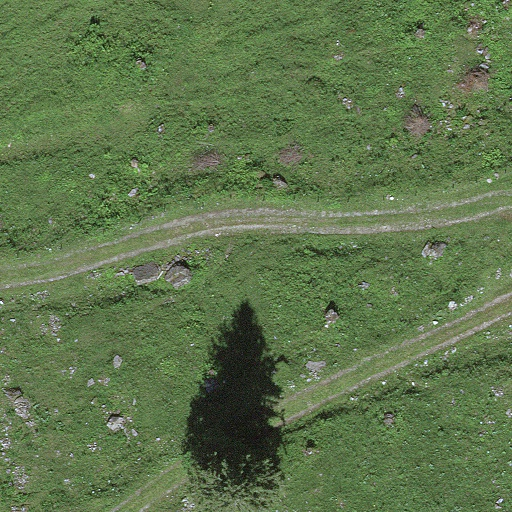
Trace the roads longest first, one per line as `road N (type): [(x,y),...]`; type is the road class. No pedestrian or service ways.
road 1 (track): [(0,256),(223,213),(511,204)]
road 2 (track): [(511,292),(153,485),(118,511)]
